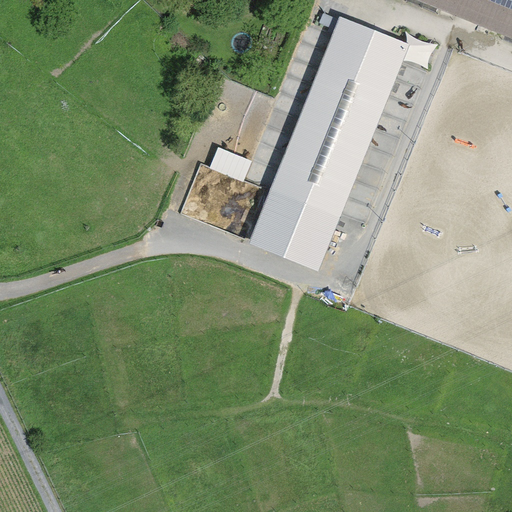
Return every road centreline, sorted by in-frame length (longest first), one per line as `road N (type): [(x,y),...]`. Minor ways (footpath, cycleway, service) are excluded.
road 1 (track): [(0,289),(173,235)]
road 2 (track): [(0,399),(50,511)]
